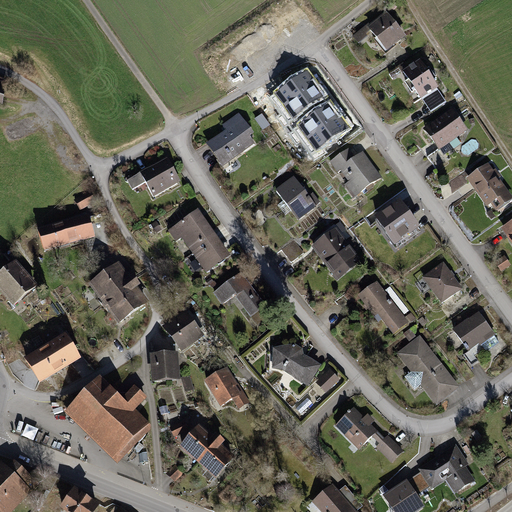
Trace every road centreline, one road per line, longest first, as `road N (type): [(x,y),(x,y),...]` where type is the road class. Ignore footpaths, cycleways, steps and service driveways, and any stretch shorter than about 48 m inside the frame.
road 1 (residential): [(170,130),(266,269),(401,421),(435,429),(511,378)]
road 2 (residential): [(511,318),(314,47)]
road 3 (track): [(407,0),(511,160)]
road 4 (tertiary): [(0,445),(168,511)]
road 5 (residential): [(143,342),(65,392),(46,396),(0,382)]
road 6 (track): [(85,0),(175,127)]
